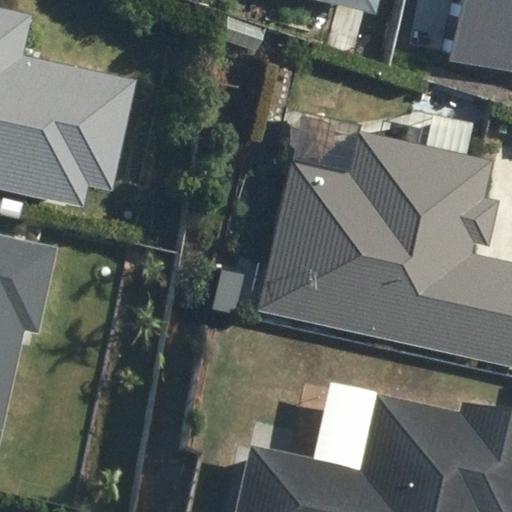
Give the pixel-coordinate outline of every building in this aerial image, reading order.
[(298,0),(364,16),(367,0),(298,0)] [(511,0),(450,0),(439,56),(511,69),(511,0)] [(0,181),(69,194),(73,173),(93,176),(109,88),(2,68),(13,11),(0,8),(0,181)] [(474,161),(333,132),(328,160),(277,150),(244,313),(511,366),(511,271),(455,260),(458,245),(475,249),(483,211),(465,207),(474,161)] [(0,447),(24,330),(38,333),(56,248),(0,236),(0,447)] [(450,423),(360,404),(345,476),(233,452),(220,511),(511,511),(511,427),(451,415),(450,423)]
